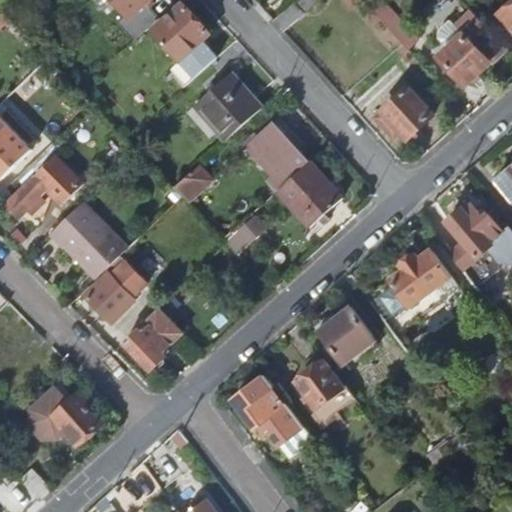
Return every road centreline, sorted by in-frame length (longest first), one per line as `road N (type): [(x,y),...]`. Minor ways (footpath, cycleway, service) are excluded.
road 1 (unclassified): [(189,395),(407,199)]
road 2 (unclassified): [(228,0),(407,199)]
road 3 (unclassified): [(0,261),(158,422)]
road 4 (unclassified): [(189,395),(278,511)]
road 5 (unclassified): [(407,199),(511,107)]
road 6 (unclassified): [(59,511),(158,422)]
